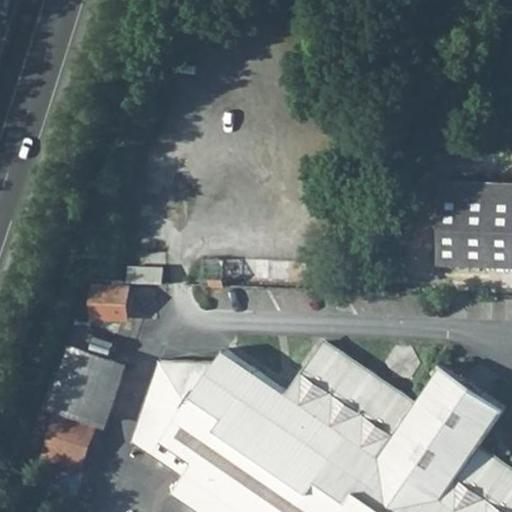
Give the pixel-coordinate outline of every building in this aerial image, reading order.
[(511,181),(442,179),(442,192),(511,194),(511,181)] [(511,194),(442,192),(440,265),(511,267),(511,194)] [(187,268),(153,266),(152,281),(187,283),(187,268)] [(94,284),(93,317),(157,319),(158,286),(94,284)] [(88,332),(86,339),(94,341),(95,334),(88,332)] [(511,511),(511,467),(481,446),(508,407),(445,364),(419,403),(325,340),(290,390),(228,348),(218,360),(162,359),(149,396),(185,410),(164,440),(195,461),(185,476),(174,492),(203,511),(511,511)] [(52,404),(61,408),(99,421),(121,360),(73,343),(52,404)] [(185,476),(195,461),(164,440),(185,410),(149,396),(134,439),(185,476)] [(61,408),(45,453),(83,467),(99,421),(61,408)]
